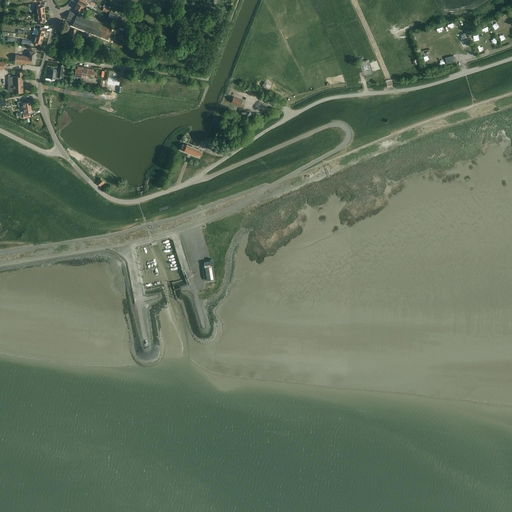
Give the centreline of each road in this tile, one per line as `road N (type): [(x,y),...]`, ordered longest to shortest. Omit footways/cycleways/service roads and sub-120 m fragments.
road 1 (unclassified): [(137,300),(126,249),(209,220),(348,139),(345,126),(328,125),(194,179)]
road 2 (unclassified): [(194,179),(325,100),(423,88),(511,58)]
road 3 (unclassified): [(194,179),(117,201),(71,163)]
road 4 (track): [(348,139),(379,137),(475,105)]
